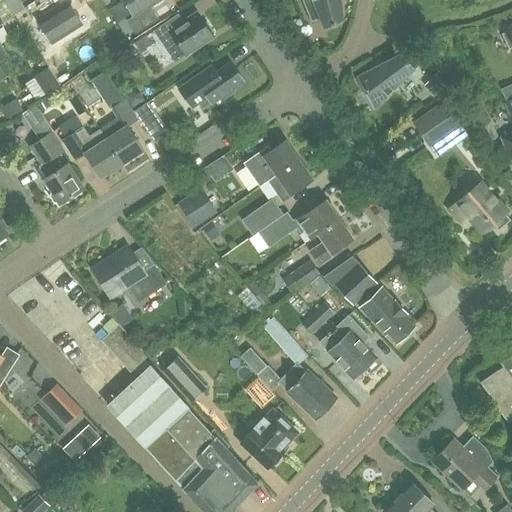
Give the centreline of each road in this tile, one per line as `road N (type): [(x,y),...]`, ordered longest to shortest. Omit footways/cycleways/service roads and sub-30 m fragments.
road 1 (residential): [(49,245),(298,86)]
road 2 (residential): [(461,324),(298,86)]
road 3 (tertiary): [(285,511),(461,324)]
